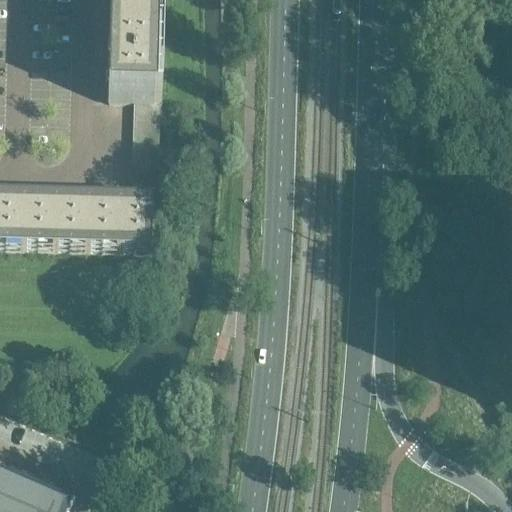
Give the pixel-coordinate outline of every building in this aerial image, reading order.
[(109,107),(134,107),(160,108),(161,108),(161,107),(163,0),(111,0),(111,30),(111,40),(110,40),(110,62),(110,72),(109,72),(109,95),(109,105),(109,107)] [(159,120),(160,108),(134,107),(134,109),(135,109),(135,118),(133,118),(133,119),(159,120)] [(159,132),(159,120),(133,119),(133,120),(135,120),(134,130),(133,130),(133,131),(159,132)] [(159,143),(159,132),(133,131),(133,132),(134,132),(134,142),(133,142),(133,143),(159,143)] [(158,155),(159,143),(133,143),(133,144),(134,144),(134,153),(132,153),(132,155),(158,155)] [(158,167),(158,155),(132,155),(132,156),(134,156),(133,165),(132,165),(132,166),(158,167)] [(158,179),(158,167),(132,166),(132,167),(133,167),(133,177),(132,177),(132,178),(158,179)] [(157,192),(158,179),(132,178),(132,179),(133,179),(133,189),(131,189),(131,191),(157,192)] [(508,203),(508,179),(492,178),(491,203),(497,203),(497,201),(507,202),(507,203),(508,203)] [(150,207),(0,203),(0,253),(150,258),(152,207),(150,207)] [(506,273),(507,248),(506,248),(506,250),(496,250),(496,248),(490,248),(490,272),(506,273)] [(70,511),(0,481),(0,511),(70,511)]
